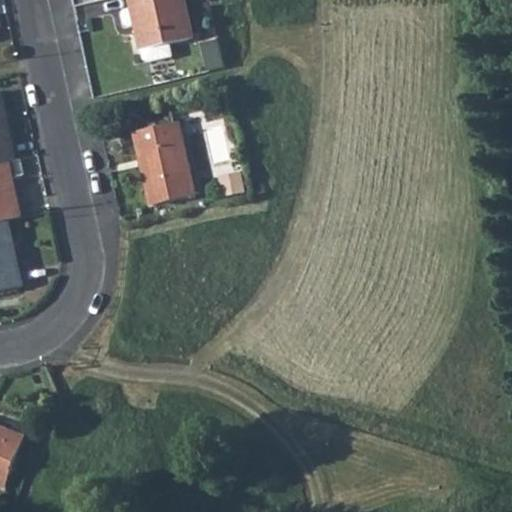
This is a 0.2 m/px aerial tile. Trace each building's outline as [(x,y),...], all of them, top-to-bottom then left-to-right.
[(141,58),(145,60),(168,55),(165,43),(188,37),(178,0),(126,0),(129,7),(132,23),(141,58)] [(132,23),(129,7),(119,9),(117,12),(120,23),(123,25),(132,23)] [(177,120),(135,130),(153,204),(194,194),(177,120)] [(0,162),(0,220),(3,220),(15,217),(2,162),(0,162)] [(243,173),(222,177),(226,197),(248,194),(243,173)] [(0,220),(0,281),(16,278),(3,220),(0,220)] [(0,486),(20,441),(0,433),(0,486)]
